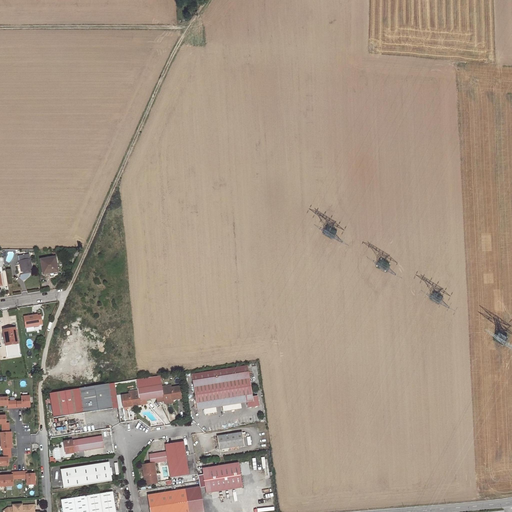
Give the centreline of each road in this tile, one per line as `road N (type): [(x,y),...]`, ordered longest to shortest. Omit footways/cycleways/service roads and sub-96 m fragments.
road 1 (track): [(207,0),(165,70),(50,333),(41,373),(48,495)]
road 2 (track): [(187,29),(0,27)]
road 3 (residential): [(134,511),(130,443),(193,428)]
